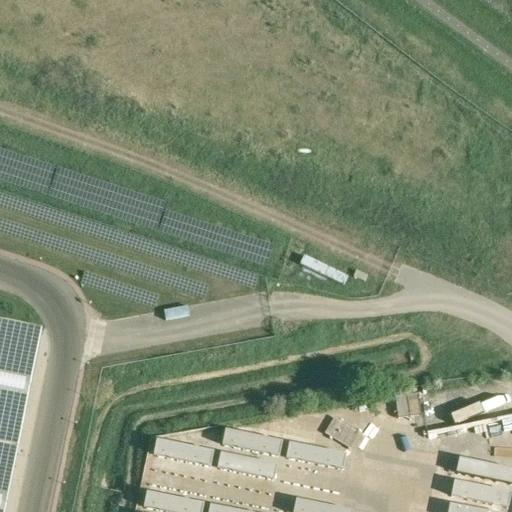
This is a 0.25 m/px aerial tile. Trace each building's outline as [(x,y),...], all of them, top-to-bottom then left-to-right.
[(0,511),(4,511),(41,330),(0,322),(0,511)] [(426,407),(455,403),(454,394),(425,398),(426,407)] [(333,436),(354,410),(341,400),(320,426),(333,436)] [(452,404),(418,412),(421,427),(455,418),(452,404)] [(506,445),(506,425),(475,425),(476,445),(506,445)] [(227,451),(236,447),(228,429),(218,434),(227,451)] [(472,429),(448,433),(450,445),(474,442),(472,429)] [(208,437),(216,458),(225,454),(217,434),(208,437)] [(230,488),(221,470),(231,465),(226,457),(217,462),(202,435),(165,455),(178,477),(195,468),(197,471),(207,465),(208,468),(201,472),(214,496),(230,488)] [(291,458),(316,458),(316,444),(292,443),(291,458)] [(423,480),(449,474),(444,450),(418,456),(423,480)] [(233,475),(298,482),(300,465),(235,458),(233,475)] [(363,494),(396,499),(398,482),(392,481),(391,491),(364,487),(363,494)] [(219,511),(220,510),(180,503),(183,489),(149,483),(146,503),(146,504),(145,511),(219,511)] [(345,502),(333,502),(333,511),(362,511),(363,511),(377,511),(377,494),(346,493),(345,502)]
